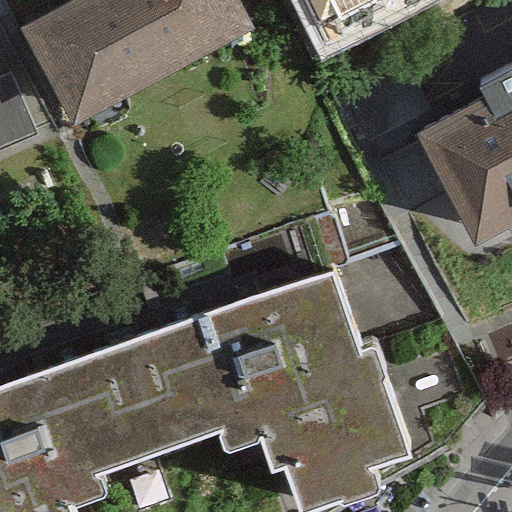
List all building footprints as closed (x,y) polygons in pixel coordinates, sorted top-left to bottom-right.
[(224,0),(47,0),(6,22),(60,121),(238,25),(224,0)] [(310,0),(325,27),(375,0),(310,0)] [(0,151),(33,138),(6,75),(0,77),(0,151)] [(511,217),(511,91),(425,137),(477,236),(511,217)] [(405,443),(345,261),(0,374),(0,511),(55,511),(49,494),(81,483),(71,451),(187,413),(195,438),(225,429),(235,461),(260,452),(279,508),(369,478),(362,457),(405,443)]
